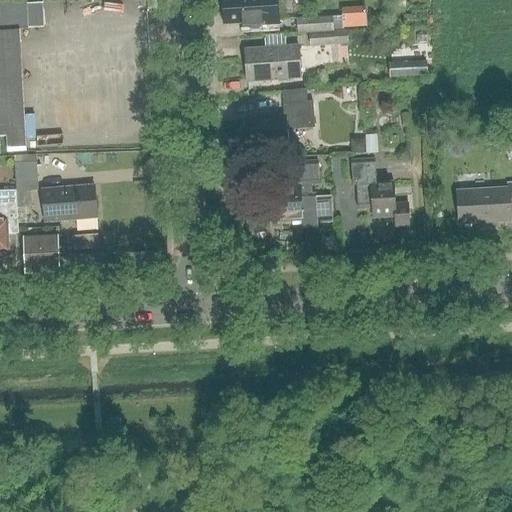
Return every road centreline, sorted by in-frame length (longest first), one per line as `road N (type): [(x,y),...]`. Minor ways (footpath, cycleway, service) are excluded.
road 1 (secondary): [(195,309),(511,291)]
road 2 (unclassified): [(195,309),(176,0)]
road 3 (secondary): [(0,319),(195,309)]
